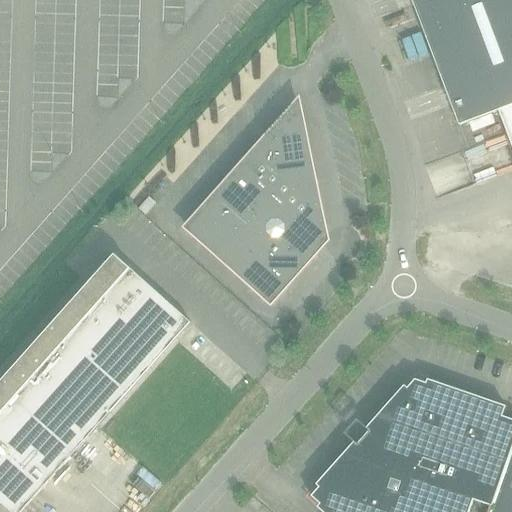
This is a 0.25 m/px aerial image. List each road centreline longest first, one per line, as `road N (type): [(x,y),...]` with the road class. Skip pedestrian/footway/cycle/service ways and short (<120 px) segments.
road 1 (unclassified): [(391,290),(403,225),(399,155),(340,0)]
road 2 (unclassified): [(391,290),(189,511)]
road 3 (unclassified): [(511,331),(391,290)]
